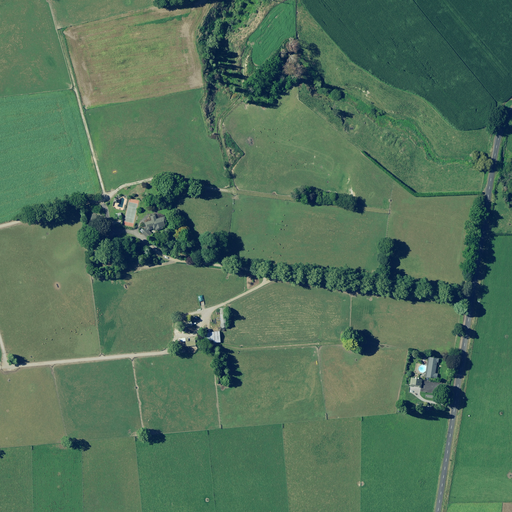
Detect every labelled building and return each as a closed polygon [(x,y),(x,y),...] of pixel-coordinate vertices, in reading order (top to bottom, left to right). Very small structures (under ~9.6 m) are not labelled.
[(105,218),(93,215),(91,225),(103,228),(105,218)] [(152,221),(146,223),(149,231),(156,229),(156,231),(163,228),(163,227),(167,225),(164,217),(158,219),(156,215),(150,217),(152,221)] [(152,235),(146,229),(141,233),(147,239),(152,235)] [(220,342),(219,332),(203,334),(204,341),(213,340),(214,343),(220,342)] [(195,346),(195,338),(181,339),(181,342),(178,342),(178,350),(186,350),(186,346),(195,346)] [(438,358),(428,356),(425,377),(437,378),(438,374),(435,374),(438,358)] [(421,380),(410,379),(409,387),(420,388),(421,380)]
